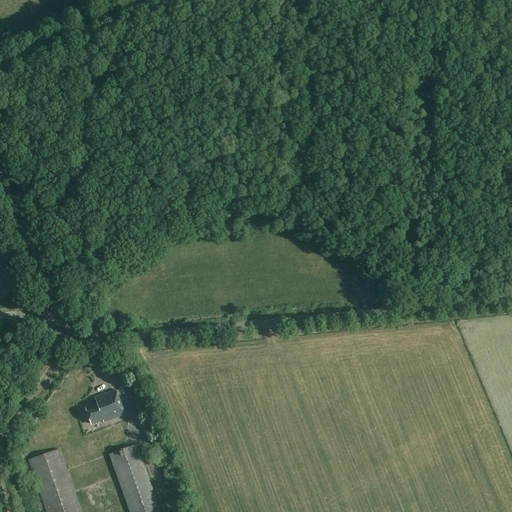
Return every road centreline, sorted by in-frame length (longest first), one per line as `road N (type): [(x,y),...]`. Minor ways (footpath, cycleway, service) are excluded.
road 1 (unclassified): [(65,330),(90,340),(511,299)]
road 2 (track): [(15,511),(3,476),(5,451),(65,330)]
road 3 (unclassified): [(65,330),(0,175)]
road 4 (unclassified): [(0,71),(144,0)]
